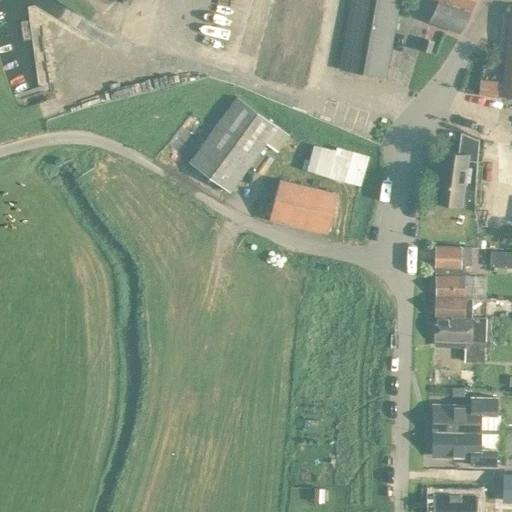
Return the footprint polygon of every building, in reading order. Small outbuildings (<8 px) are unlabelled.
[(303,72),(318,0),(266,0),(254,62),(303,72)] [(396,0),(350,0),(339,62),(384,70),(396,0)] [(469,6),(452,0),(434,0),(427,15),(460,27),(469,6)] [(511,0),(510,0),(502,91),(511,91),(511,0)] [(198,35),(250,47),(259,8),(228,2),(225,16),(203,11),(198,35)] [(151,27),(151,8),(139,7),(138,26),(151,27)] [(434,35),(424,32),(420,41),(430,45),(434,35)] [(236,92),(212,125),(188,157),(229,186),(265,137),(276,146),(288,129),(236,92)] [(477,134),(460,127),(457,149),(441,146),(434,195),(459,198),(465,154),(476,155),(477,134)] [(306,164),(360,180),(368,151),(335,142),(334,145),(313,139),(306,164)] [(278,174),(268,214),(327,228),(337,189),(278,174)] [(434,241),(434,245),(434,291),(463,291),(464,260),(459,260),(460,241),(434,241)] [(254,245),(250,254),(265,261),(262,267),(301,287),(309,272),(254,245)] [(511,246),(488,246),(488,260),(511,260),(511,246)] [(433,291),(433,308),(463,310),(471,310),(471,291),(463,291),(434,291),(433,291)] [(433,310),(432,334),(464,335),(463,356),(484,357),(484,335),(485,335),(485,311),(471,311),(471,310),(463,310),(433,308),(433,310)] [(428,369),(438,370),(440,346),(430,345),(428,369)] [(433,425),(479,425),(479,408),(495,408),(495,392),(471,392),(471,400),(433,400),(433,425)] [(479,425),(433,425),(432,449),(470,450),(470,459),(495,459),(495,443),(478,442),(479,425)] [(431,483),(462,482),(461,464),(430,465),(431,483)] [(502,489),(511,489),(511,468),(503,468),(502,489)] [(432,488),(432,511),(476,511),(476,488),(432,488)]
